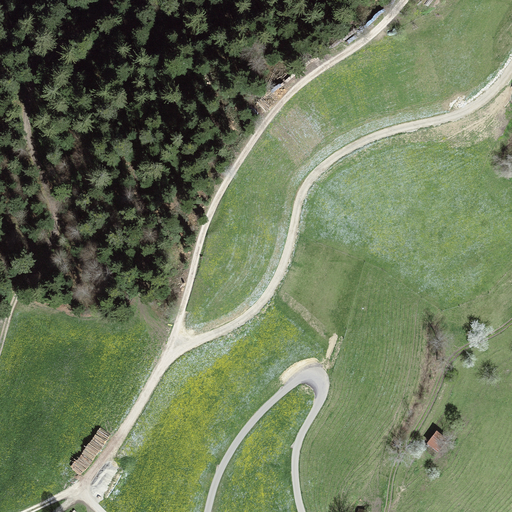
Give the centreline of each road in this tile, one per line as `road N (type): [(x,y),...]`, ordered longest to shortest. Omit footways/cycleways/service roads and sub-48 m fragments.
road 1 (track): [(405,0),(303,81),(252,141),(210,211),(170,343),(127,426),(79,486),(25,511)]
road 2 (track): [(170,343),(202,341),(260,309),(284,272),(301,203),(322,170),(377,139),(461,114),(511,69)]
road 3 (track): [(0,350),(51,242),(56,212),(26,117),(30,83),(50,55),(118,0)]
road 4 (unclassified): [(207,511),(214,482),(246,427),(310,374),(323,386),(296,447),(301,511)]
road 5 (track): [(387,511),(395,466),(451,358),(511,323)]
